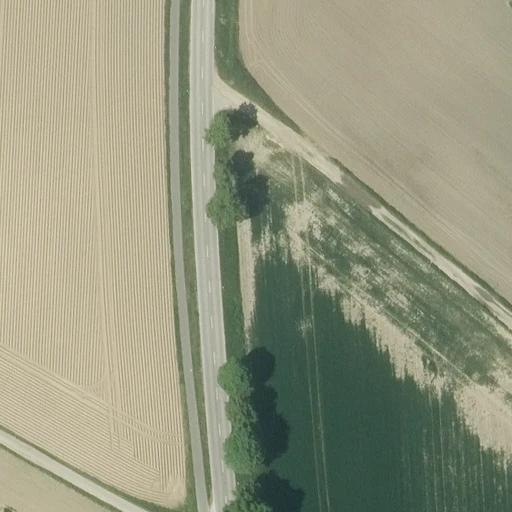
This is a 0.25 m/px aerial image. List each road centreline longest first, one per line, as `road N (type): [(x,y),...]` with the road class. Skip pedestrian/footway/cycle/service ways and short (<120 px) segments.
road 1 (tertiary): [(225,511),(202,156),(202,0)]
road 2 (track): [(201,90),(235,99),(511,321)]
road 3 (track): [(0,434),(146,511)]
